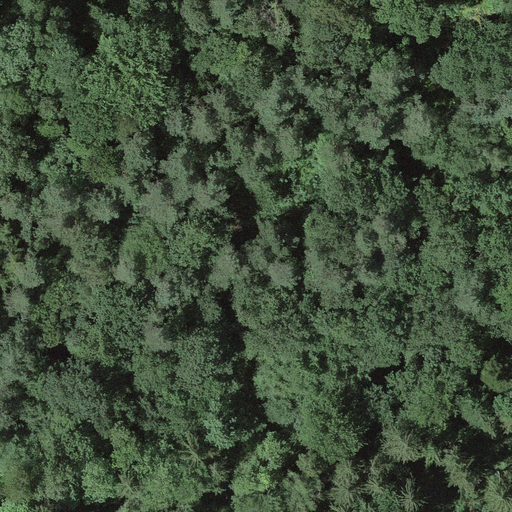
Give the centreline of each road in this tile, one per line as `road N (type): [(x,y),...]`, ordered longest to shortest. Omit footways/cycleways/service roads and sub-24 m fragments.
road 1 (track): [(0,285),(165,206),(511,73)]
road 2 (track): [(0,477),(257,373),(511,297)]
